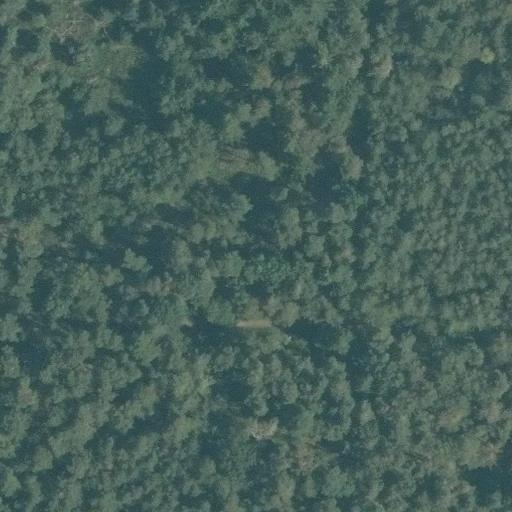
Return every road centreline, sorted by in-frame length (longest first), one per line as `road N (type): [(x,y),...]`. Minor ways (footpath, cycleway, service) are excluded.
road 1 (track): [(511,330),(0,309)]
road 2 (track): [(347,511),(356,326)]
